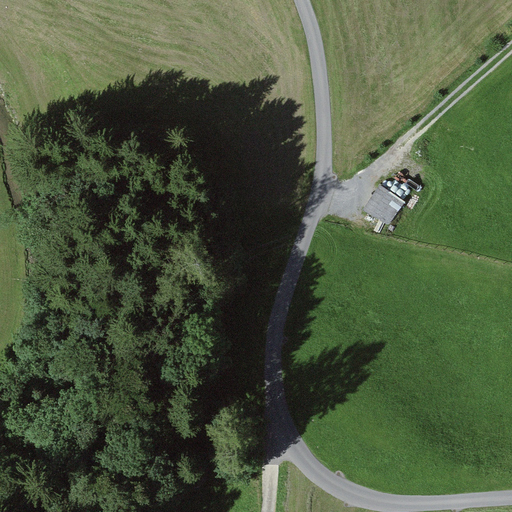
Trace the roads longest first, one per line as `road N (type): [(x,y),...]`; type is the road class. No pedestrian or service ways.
road 1 (unclassified): [(300,0),(327,127),(319,194),(276,322),(269,387),(287,441),(311,470),(354,497),(401,504),(511,500)]
road 2 (track): [(319,194),(425,124),(511,41)]
